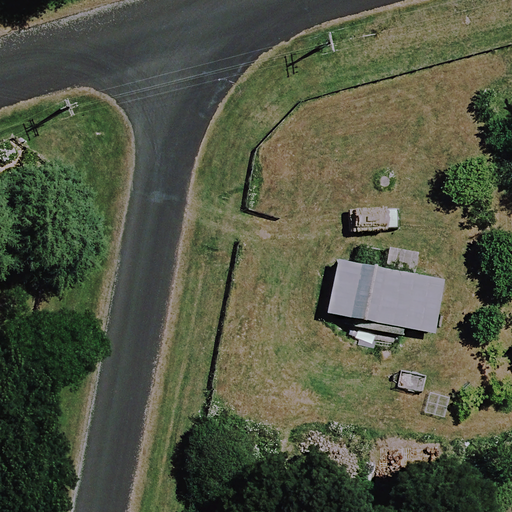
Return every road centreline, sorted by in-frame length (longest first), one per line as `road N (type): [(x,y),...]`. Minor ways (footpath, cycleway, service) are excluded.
road 1 (residential): [(191,22),(97,511)]
road 2 (residential): [(191,22),(0,78)]
